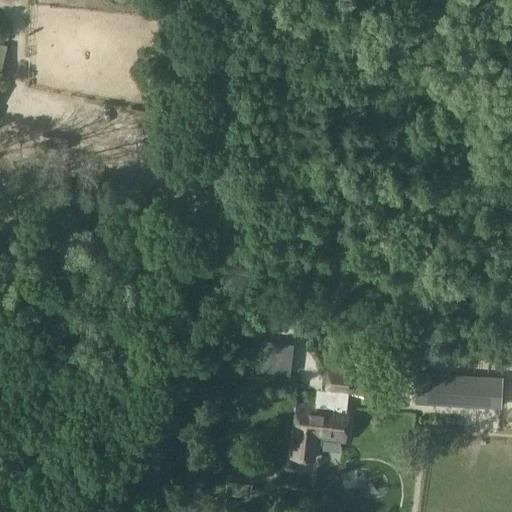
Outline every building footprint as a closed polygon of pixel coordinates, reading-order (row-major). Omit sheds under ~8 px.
[(402,359),(390,358),(388,381),(400,382),(402,359)] [(326,369),(323,391),(319,391),(317,393),(315,405),(297,403),(290,456),(312,459),(314,445),(321,438),(345,441),(348,409),(345,408),(347,393),(352,394),(355,363),(327,360),(326,369)] [(376,365),(355,363),(352,394),(374,396),(376,365)] [(416,372),(414,404),(501,408),(502,377),(416,372)] [(473,427),(474,451),(502,450),(501,426),(473,427)]
